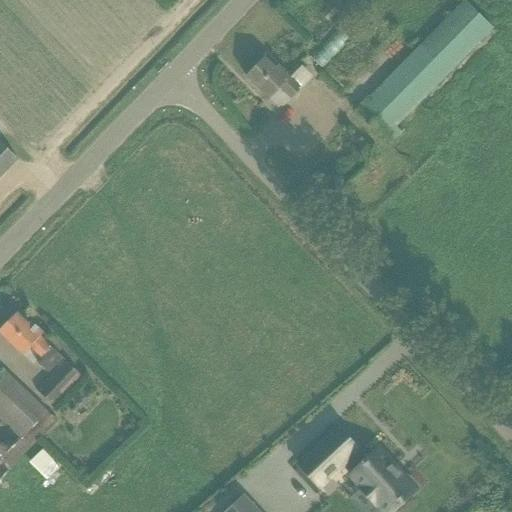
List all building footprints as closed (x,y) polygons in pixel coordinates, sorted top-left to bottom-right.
[(390,144),(401,133),(395,127),(492,27),(464,1),(356,111),(390,144)] [(337,12),(330,5),(321,15),(328,21),(337,12)] [(323,56),(335,74),(345,67),(352,78),(345,82),(348,87),(378,67),(356,34),(323,56)] [(275,68),(264,57),(246,77),(270,100),(281,89),(292,99),(301,89),(278,66),(275,68)] [(0,177),(18,159),(0,142),(0,177)] [(49,370),(62,357),(41,336),(43,334),(43,333),(30,321),(28,324),(17,313),(0,330),(0,333),(13,346),(22,355),(32,345),(43,356),(39,360),(49,370)] [(53,407),(81,377),(64,361),(36,391),(53,407)] [(0,479),(56,421),(17,384),(2,370),(0,372),(0,479)] [(414,474),(445,442),(404,402),(372,434),(414,474)] [(344,426),(304,462),(325,484),(364,447),(344,426)] [(384,450),(357,474),(369,487),(367,490),(380,504),(383,502),(391,511),(398,511),(421,491),(384,450)] [(66,497),(57,507),(62,511),(77,511),(94,495),(50,454),(36,468),(66,497)] [(300,479),(266,503),(271,511),(293,511),(313,498),(300,479)] [(256,511),(243,497),(227,511),(256,511)]
